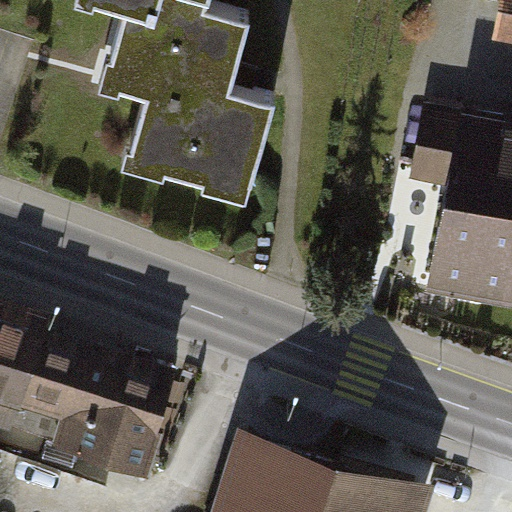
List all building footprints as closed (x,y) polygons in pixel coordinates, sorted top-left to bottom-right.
[(141,0),(125,0),(111,51),(124,55),(118,79),(146,87),(130,141),(167,151),(163,162),(206,175),(209,164),(252,176),(277,91),(231,78),(251,10),(215,0),(154,0),(153,3),(141,0)] [(511,0),(502,0),(496,35),(511,38),(511,0)] [(511,110),(464,101),(463,107),(426,99),(411,176),(450,184),(428,287),(511,301),(511,110)] [(0,398),(18,405),(12,424),(55,437),(54,441),(149,471),(183,363),(51,321),(56,307),(0,289),(0,398)] [(18,405),(0,398),(0,420),(12,424),(18,405)] [(427,511),(437,482),(239,419),(210,511),(427,511)]
